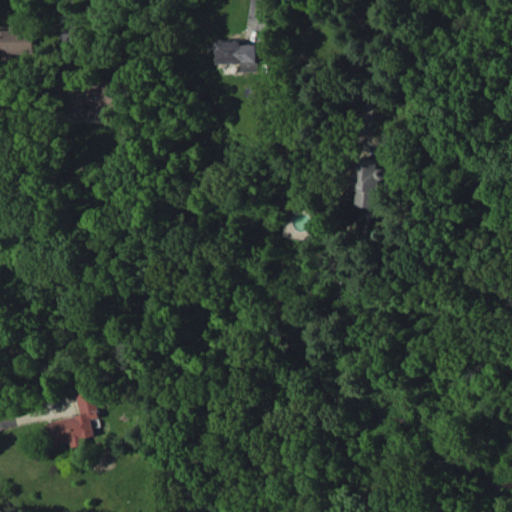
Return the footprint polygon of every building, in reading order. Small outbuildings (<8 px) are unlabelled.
[(0,53),(36,52),(36,28),(0,29),(0,53)] [(220,41),(221,63),(244,62),(244,71),(261,71),(260,43),(246,44),(246,40),(220,41)] [(73,83),(74,119),(94,119),(93,113),(102,113),(102,107),(120,107),(120,81),(73,83)] [(359,206),(385,207),(386,168),(380,168),(380,160),(360,160),(359,206)] [(49,421),(54,445),(97,436),(93,419),(101,417),(96,390),(78,393),(82,415),(49,421)]
